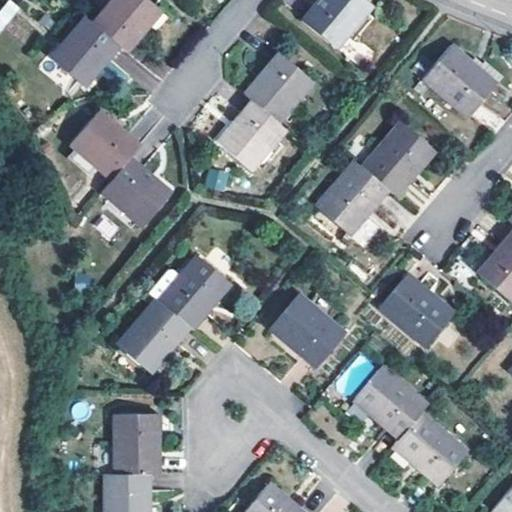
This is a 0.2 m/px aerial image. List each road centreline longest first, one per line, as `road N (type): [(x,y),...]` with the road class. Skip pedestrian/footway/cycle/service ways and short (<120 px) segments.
road 1 (residential): [(390,511),(292,428),(262,414)]
road 2 (residential): [(262,414),(252,390),(240,385),(226,385),(208,404),(212,429),(223,437),(236,440),(258,427)]
